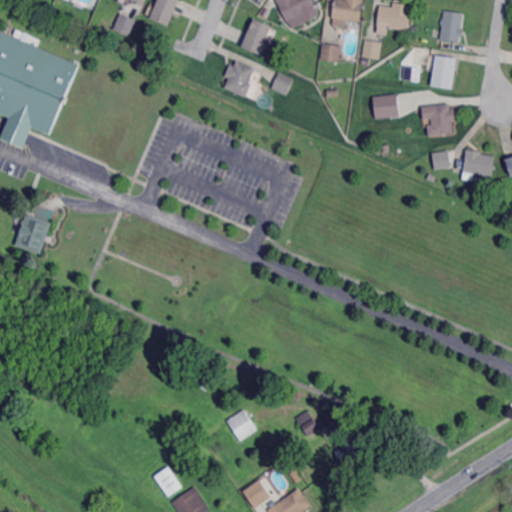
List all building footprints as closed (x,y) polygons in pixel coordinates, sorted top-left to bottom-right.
[(179,0),(168,26),(150,18),(158,0),(179,0)] [(312,0),(316,7),(315,8),(319,16),(306,22),(302,15),(287,22),(276,0),(312,0)] [(362,0),(360,23),(346,21),(345,28),(333,26),(334,19),(332,19),(334,0),(362,0)] [(408,31),(377,26),(380,6),(393,8),(394,3),(411,6),(408,31)] [(461,29),(464,29),(462,38),(460,37),(459,44),(440,41),(443,25),(441,25),(442,20),(444,20),(445,11),(463,14),(461,29)] [(127,42),(112,35),(119,18),(134,25),(127,42)] [(261,55),(243,47),(255,19),(273,27),(261,55)] [(54,133),(37,126),(27,147),(4,137),(14,115),(0,108),(0,29),(83,66),(54,133)] [(379,59),(363,57),(365,40),(382,43),(379,59)] [(339,62),(321,60),(323,44),(341,46),(339,62)] [(436,57),(436,56),(457,59),(452,89),(431,86),(435,65),(428,64),(429,56),(436,57)] [(371,65),(363,64),(363,57),(371,59),(371,65)] [(255,69),(249,83),(252,85),(246,97),(225,88),(229,78),(226,77),(231,65),(235,67),(237,61),(255,69)] [(287,95),(272,88),(279,73),(293,79),(287,95)] [(329,96),(328,88),(338,87),(339,95),(329,96)] [(384,119),(381,94),(399,92),(402,117),(384,119)] [(450,110),(454,109),(455,122),(452,122),(454,133),(428,136),(427,125),(432,125),(431,119),(424,120),(422,107),(450,104),(450,110)] [(492,176),(464,172),(467,150),(482,152),(481,155),(495,157),(492,176)] [(434,169),(432,153),(447,151),(449,168),(434,169)] [(435,181),(428,178),(430,172),(437,175),(435,181)] [(53,222),(42,254),(17,245),(25,224),(23,223),(25,220),(26,220),(28,214),(53,222)] [(208,391),(203,388),(208,381),(213,384),(208,391)] [(298,402),(291,399),(291,397),(286,394),(289,387),(302,393),(298,402)] [(242,441),(229,420),(246,409),(259,429),(242,441)] [(310,436),(299,417),(310,411),(321,429),(310,436)] [(351,430),(353,429),(356,433),(357,432),(367,448),(362,451),(364,454),(358,457),(357,455),(344,463),(337,451),(343,447),(336,435),(349,427),(351,430)] [(170,496),(156,476),(171,466),(184,486),(170,496)] [(207,511),(181,511),(174,502),(197,486),(212,509),(207,511)] [(246,498),(241,492),(249,486),(254,492),(246,498)] [(303,511),(271,511),(270,510),(301,488),(313,505),(303,511)]
